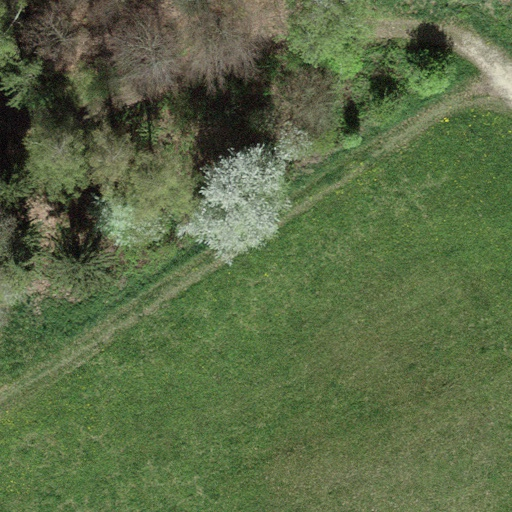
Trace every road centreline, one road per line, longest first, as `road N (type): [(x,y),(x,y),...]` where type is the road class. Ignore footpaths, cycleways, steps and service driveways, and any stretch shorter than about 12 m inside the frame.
road 1 (track): [(0,397),(492,66)]
road 2 (track): [(492,66),(450,37),(415,29),(319,30),(85,108),(0,108)]
